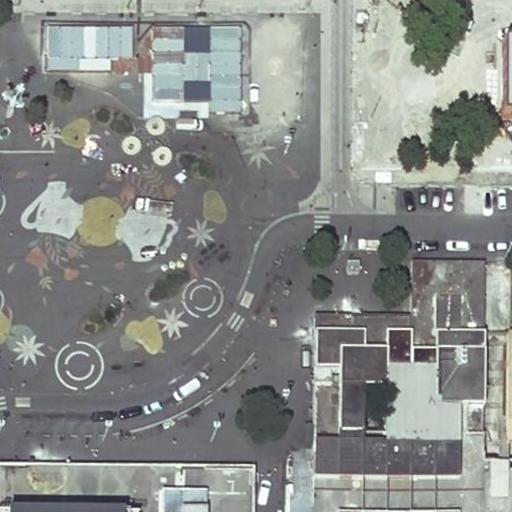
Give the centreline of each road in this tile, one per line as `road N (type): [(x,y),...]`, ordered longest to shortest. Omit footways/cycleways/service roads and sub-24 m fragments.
road 1 (residential): [(283,234),(258,267),(236,322),(196,365),(163,385),(100,404),(0,404)]
road 2 (residential): [(342,225),(341,0)]
road 3 (residential): [(342,225),(511,227)]
